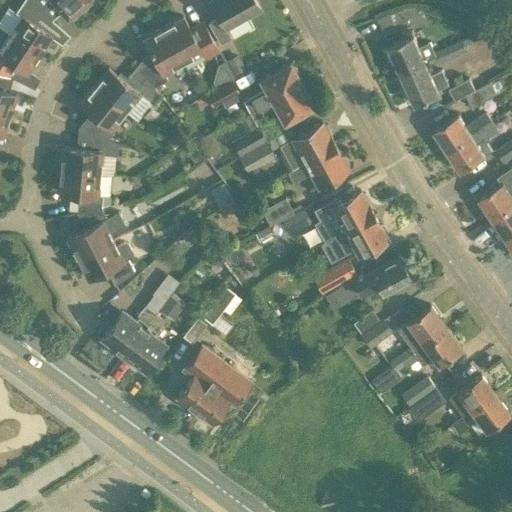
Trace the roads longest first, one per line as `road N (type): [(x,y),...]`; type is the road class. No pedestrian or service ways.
road 1 (residential): [(511,332),(378,132),(305,0)]
road 2 (primary): [(249,511),(0,323)]
road 3 (residential): [(29,219),(30,162),(45,92),(77,46),(138,0)]
